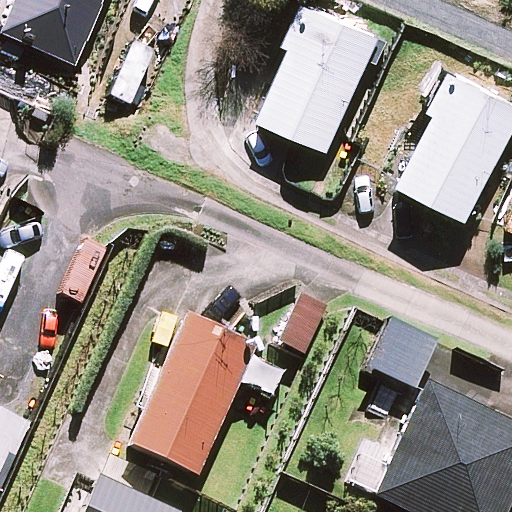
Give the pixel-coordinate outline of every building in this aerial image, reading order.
[(102,0),(13,0),(0,34),(0,37),(76,67),(102,0)] [(328,151),(329,147),(331,143),(377,38),(301,5),(285,43),(292,46),(259,121),(328,151)] [(465,219),(468,213),(470,209),(511,131),(511,106),(456,76),(398,184),(465,219)] [(511,200),(499,228),(511,234),(511,200)] [(277,343),(295,353),(297,354),(302,356),(324,312),(299,299),(277,343)] [(437,343),(380,316),(356,367),(414,394),(437,343)] [(271,396),(282,372),(279,370),(179,325),(125,446),(194,477),(238,381),(271,396)] [(511,428),(439,396),(433,394),(419,388),(370,501),(396,511),(503,511),(511,494),(511,428)] [(32,425),(0,409),(0,490),(1,491),(32,425)] [(154,480),(106,458),(92,489),(75,482),(61,511),(155,511),(142,506),(154,480)]
